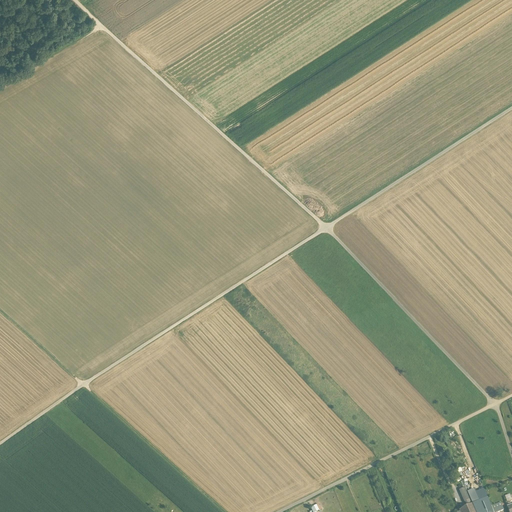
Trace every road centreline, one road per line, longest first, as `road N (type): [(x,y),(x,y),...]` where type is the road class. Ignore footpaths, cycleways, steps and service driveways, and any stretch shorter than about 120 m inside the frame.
road 1 (track): [(0,443),(511,108)]
road 2 (track): [(494,404),(325,227),(74,0)]
road 3 (track): [(279,511),(494,404)]
road 4 (track): [(225,511),(82,384)]
